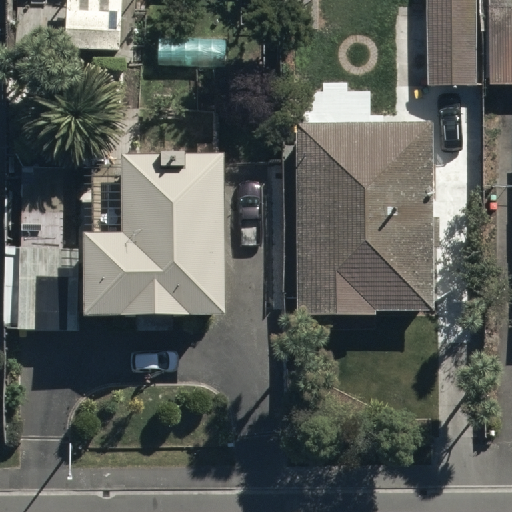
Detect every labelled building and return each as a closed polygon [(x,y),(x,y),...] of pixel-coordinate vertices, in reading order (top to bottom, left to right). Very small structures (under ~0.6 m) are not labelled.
[(64,0),(64,53),(120,53),(120,0),(64,0)] [(477,0),(428,0),(428,25),(393,26),(393,79),(399,79),(399,100),(431,99),(431,91),(478,91),(477,0)] [(511,0),(488,0),(489,92),(511,91),(511,0)] [(435,320),(432,132),(293,134),(296,325),(376,324),(376,320),(435,320)] [(92,247),(83,247),(84,334),(225,331),(222,167),(183,167),(183,160),(160,160),(160,172),(91,173),(92,247)] [(60,171),(21,172),(22,254),(61,254),(60,171)]
